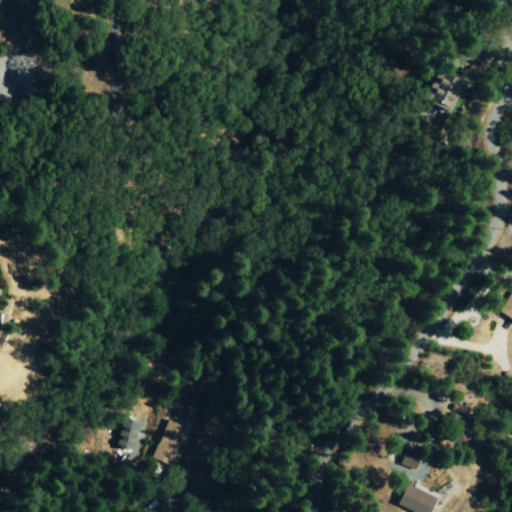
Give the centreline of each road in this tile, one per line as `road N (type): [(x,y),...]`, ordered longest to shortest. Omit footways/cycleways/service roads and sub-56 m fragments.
road 1 (residential): [(306,511),(326,451),(409,357),(477,256),(498,210),(492,122),(511,94)]
road 2 (residential): [(409,357),(107,231)]
